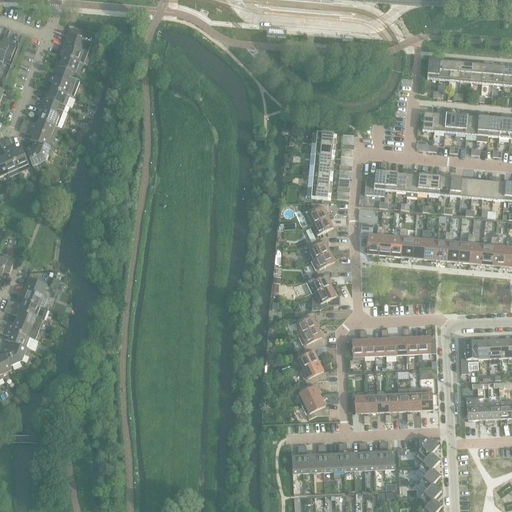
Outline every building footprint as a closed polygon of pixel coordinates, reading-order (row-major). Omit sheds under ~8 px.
[(63,58),(82,65),(88,67),(96,46),(92,44),(95,36),(84,32),(83,34),(72,30),(70,36),(68,35),(62,51),(65,53),(63,58)] [(267,31),(267,37),(286,39),(287,32),(267,31)] [(0,44),(0,66),(2,67),(3,63),(9,65),(16,47),(5,43),(4,46),(0,44)] [(82,65),(63,58),(61,63),(58,62),(54,73),(72,80),(74,74),(78,76),(82,65)] [(427,81),(438,82),(440,64),(429,63),(429,65),(427,65),(426,66),(426,68),(426,69),(427,71),(428,71),(427,81)] [(451,65),(440,64),(438,82),(449,83),(451,65)] [(449,83),(460,84),(462,66),(451,65),(449,83)] [(462,66),(460,84),(471,85),(472,67),(462,66)] [(472,67),(471,85),(482,86),(483,68),(472,67)] [(482,86),(493,87),(494,69),(483,68),(482,86)] [(494,69),(493,87),(503,88),(505,70),(494,69)] [(511,70),(505,70),(503,88),(511,88),(511,70)] [(70,97),(70,98),(74,99),(80,83),(72,80),(54,73),(50,83),(53,85),(51,90),(70,97)] [(42,105),(68,115),(70,109),(66,108),(70,98),(70,97),(51,90),(49,95),(46,94),(42,105)] [(38,122),(58,129),(62,130),(68,115),(42,105),(37,115),(41,117),(38,122)] [(422,133),(434,134),(435,116),(424,115),(424,116),(423,117),(422,118),(421,119),(421,121),(422,122),(423,123),(422,133)] [(434,134),(445,135),(446,117),(435,116),(434,134)] [(445,135),(455,135),(457,118),(446,117),(445,135)] [(468,118),(457,118),(455,135),(466,136),(468,118)] [(468,118),(466,136),(477,137),(479,119),(468,118)] [(489,120),(479,119),(477,137),(477,143),(488,144),(488,138),(487,138),(489,120)] [(488,138),(499,139),(500,121),(489,120),(487,138),(488,138)] [(21,127),(54,140),(58,129),(38,122),(37,126),(24,121),(21,127)] [(500,121),(499,139),(509,140),(511,122),(500,121)] [(31,143),(34,144),(34,143),(50,149),(54,140),(21,127),(19,133),(32,138),(31,143)] [(312,145),(336,147),(337,136),(313,134),(312,145)] [(5,142),(20,174),(30,169),(21,150),(17,152),(11,139),(5,142)] [(0,144),(5,157),(1,159),(8,175),(9,178),(20,174),(5,142),(0,144)] [(34,143),(34,144),(31,149),(25,152),(33,168),(45,162),(48,156),(51,157),(53,151),(50,149),(34,143)] [(312,145),(311,156),(335,158),(336,147),(312,145)] [(310,167),(334,169),(335,158),(311,156),(310,167)] [(0,178),(8,175),(1,159),(0,159),(0,178)] [(309,178),(333,180),(334,169),(310,167),(309,178)] [(385,192),(387,175),(375,174),(375,175),(373,175),(373,179),(366,179),(364,197),(378,198),(379,192),(385,192)] [(387,175),(385,192),(396,193),(397,175),(387,175)] [(408,176),(397,175),(396,193),(407,194),(408,176)] [(417,195),(419,177),(408,176),(407,194),(407,199),(417,200),(418,195),(417,195)] [(417,195),(418,195),(428,196),(430,178),(419,177),(417,195)] [(333,180),(309,178),(308,188),(332,190),(333,180)] [(430,178),(428,196),(439,197),(441,179),(430,178)] [(441,179),(439,197),(450,198),(451,180),(441,179)] [(451,180),(450,198),(460,199),(462,181),(451,180)] [(460,199),(471,200),(473,182),(462,181),(460,199)] [(473,182),(471,200),(482,201),(484,183),(473,182)] [(484,183),(482,201),(493,202),(495,184),(484,183)] [(505,185),(495,184),(493,202),(504,203),(505,185)] [(332,190),(308,188),(307,200),(331,202),(332,190)] [(327,214),(327,205),(322,205),(302,215),(308,229),(309,228),(312,227),(328,220),(326,215),(327,214)] [(481,219),(491,220),(492,214),(488,213),(488,212),(482,211),(481,219)] [(309,228),(316,243),(317,243),(323,240),(325,240),(337,239),(337,233),(333,233),(333,231),(333,230),(328,220),(312,227),(309,228)] [(367,256),(379,257),(380,236),(377,236),(377,238),(373,237),(374,227),(362,226),(361,237),(368,238),(367,250),(365,250),(365,255),(367,255),(367,256)] [(380,236),(379,257),(386,258),(386,260),(390,260),(392,239),(384,238),(385,232),(377,232),(377,236),(380,236)] [(408,262),(412,262),(414,241),(407,240),(407,235),(400,234),(399,238),(403,238),(401,259),(408,260),(408,262)] [(431,264),(436,265),(437,243),(430,243),(430,237),(422,236),(422,240),(426,240),(424,261),(431,262),(431,264)] [(403,238),(399,238),(399,240),(392,239),(390,260),(394,261),(394,259),(401,259),(403,238)] [(454,266),(458,267),(460,245),(452,245),(453,239),(445,238),(445,242),(449,242),(447,263),(454,264),(454,266)] [(309,251),(314,261),(314,262),(330,254),(327,249),(329,248),(328,244),(325,244),(323,240),(317,243),(316,243),(309,246),(311,251),(309,251)] [(414,241),(412,262),(417,263),(417,261),(424,261),(426,240),(422,240),(422,242),(414,241)] [(468,240),(468,244),(471,244),(470,265),(477,266),(477,268),(481,269),(483,247),(475,247),(476,241),(468,240)] [(445,244),(437,243),(436,265),(440,265),(440,263),(447,263),(449,242),(445,242),(445,244)] [(498,249),(499,243),(491,242),(491,246),(494,246),(493,267),(500,268),(500,270),(504,271),(506,249),(498,249)] [(460,245),(458,267),(462,267),(463,265),(470,265),(471,244),(468,244),(468,246),(460,245)] [(490,248),(483,247),(481,269),(485,269),(485,267),(493,267),(494,246),(491,246),(490,248)] [(311,263),(318,277),(324,274),(325,275),(326,274),(339,273),(339,267),(335,267),(335,265),(330,254),(314,262),(314,261),(311,263)] [(0,259),(0,281),(0,282),(3,276),(8,279),(15,261),(4,256),(3,260),(0,259)] [(313,297),(315,295),(316,296),(331,288),(329,283),(330,282),(330,278),(326,278),(325,275),(324,274),(318,277),(310,281),(306,283),(313,297)] [(23,302),(42,310),(47,299),(43,298),(47,286),(28,279),(22,296),(25,297),(23,302)] [(313,297),(312,312),(320,312),(328,308),(340,307),(340,302),(336,302),(336,299),(331,288),(316,296),(315,295),(313,297)] [(42,310),(23,302),(21,307),(8,302),(6,307),(36,319),(35,319),(38,320),(42,310)] [(15,323),(32,329),(35,319),(36,319),(6,307),(4,313),(17,318),(15,323)] [(296,327),(301,337),(317,330),(314,324),(316,324),(316,319),(312,319),(310,316),(312,315),(312,314),(296,322),(298,326),(296,327)] [(1,322),(0,323),(0,328),(28,339),(28,338),(31,339),(31,340),(36,342),(39,332),(32,329),(15,323),(14,327),(1,322)] [(28,339),(0,328),(0,334),(9,338),(7,343),(10,344),(27,350),(31,340),(31,339),(28,338),(28,339)] [(322,340),(317,330),(301,337),(299,338),(306,352),(306,353),(312,350),(314,349),(326,349),(326,343),(322,343),(322,340)] [(417,340),(418,357),(418,363),(422,363),(422,356),(430,356),(430,355),(429,355),(428,340),(429,340),(429,339),(417,340)] [(396,341),(396,358),(407,357),(406,340),(396,341)] [(406,340),(407,357),(418,357),(417,340),(406,340)] [(386,358),(385,341),(374,342),(375,359),(386,358)] [(385,341),(386,358),(396,358),(396,341),(385,341)] [(364,359),(363,342),(352,343),(353,360),(364,359)] [(363,342),(364,359),(375,359),(374,342),(363,342)] [(488,343),(489,361),(490,367),(501,366),(500,361),(500,342),(488,343)] [(511,365),(511,362),(511,342),(500,342),(500,361),(508,360),(509,366),(511,365)] [(478,362),(477,343),(465,344),(466,361),(461,361),(461,376),(469,376),(468,364),(478,364),(478,362)] [(488,343),(477,343),(478,362),(489,361),(488,343)] [(30,351),(27,350),(10,344),(8,350),(2,352),(4,356),(10,368),(21,363),(24,356),(27,357),(30,351)] [(306,353),(306,352),(298,356),(300,360),(298,361),(303,371),(319,364),(316,359),(318,358),(317,353),(314,354),(312,350),(306,353)] [(12,372),(10,368),(4,356),(0,357),(0,374),(1,377),(2,376),(12,372)] [(300,372),(307,387),(313,384),(314,384),(315,383),(328,383),(327,377),(324,377),(323,375),(324,375),(319,364),(303,371),(300,372)] [(315,388),(314,384),(313,384),(307,387),(299,390),(301,394),(300,395),(304,405),(305,406),(320,398),(318,393),(319,392),(319,388),(315,388)] [(419,391),(421,413),(433,412),(432,412),(431,396),(432,396),(432,390),(424,391),(424,390),(419,390),(419,391)] [(421,413),(419,391),(409,391),(409,397),(410,413),(421,413)] [(399,414),(398,397),(387,398),(388,414),(399,414)] [(398,397),(399,414),(410,413),(409,397),(398,397)] [(305,406),(304,405),(302,406),(309,422),(317,418),(329,417),(329,411),(325,411),(325,409),(320,398),(305,406)] [(377,415),(377,398),(366,399),(367,415),(377,415)] [(377,398),(377,415),(388,414),(387,398),(377,398)] [(367,415),(366,399),(355,399),(355,416),(367,415)] [(479,422),(478,405),(478,399),(467,400),(468,423),(479,422)] [(500,404),(489,405),(490,426),(495,425),(495,422),(501,421),(500,404)] [(500,404),(501,421),(506,421),(507,425),(511,425),(511,404),(500,404)] [(478,405),(479,422),(485,422),(485,426),(490,426),(489,405),(478,405)] [(418,453),(426,461),(427,461),(432,455),(440,447),(431,440),(418,453)] [(384,454),(385,471),(395,471),(395,453),(384,454)] [(374,454),(364,455),(364,472),(375,472),(374,454)] [(384,454),(374,454),(375,472),(385,471),(384,454)] [(343,456),(344,473),(354,473),(353,455),(343,456)] [(353,455),(354,473),(364,472),(364,455),(353,455)] [(419,469),(427,476),(433,470),(433,471),(440,463),(432,455),(427,461),(426,461),(419,469)] [(323,456),(313,457),(313,475),(324,474),(323,456)] [(333,456),(323,456),(324,474),(334,474),(333,456)] [(344,473),(343,456),(333,456),(334,474),(344,473)] [(303,475),(302,457),(292,458),(293,476),(303,475)] [(313,457),(302,457),(303,475),(313,475),(313,457)] [(427,476),(420,484),(428,491),(428,492),(433,486),(434,486),(441,478),(433,471),(433,470),(427,476)] [(428,492),(428,491),(420,499),(428,507),(429,507),(434,501),(442,493),(434,486),(433,486),(428,492)] [(423,511),(438,511),(442,508),(434,501),(429,507),(428,507),(423,511)]
